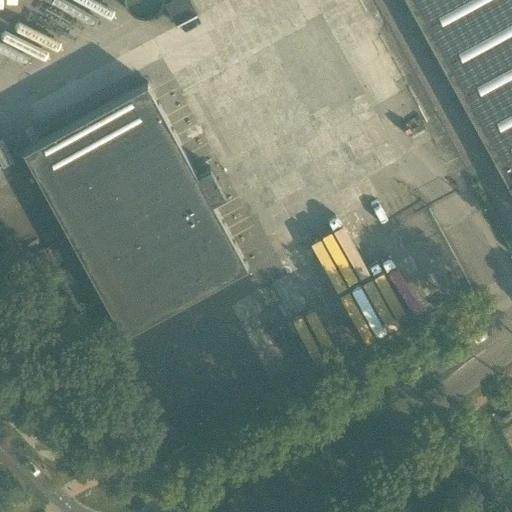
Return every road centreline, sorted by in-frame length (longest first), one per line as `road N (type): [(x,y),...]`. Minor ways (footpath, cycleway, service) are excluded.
road 1 (unclassified): [(511,334),(173,511)]
road 2 (unclassified): [(288,511),(443,401),(511,336)]
